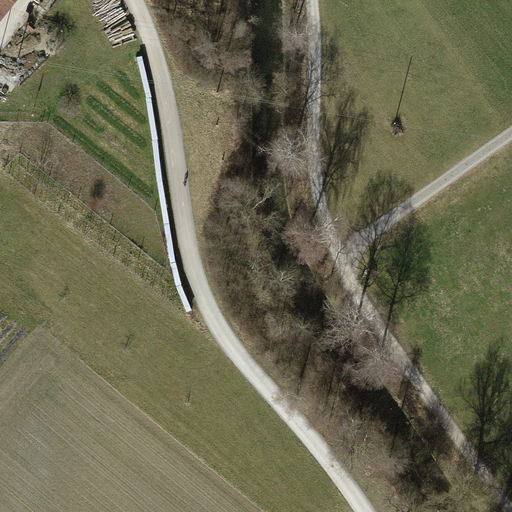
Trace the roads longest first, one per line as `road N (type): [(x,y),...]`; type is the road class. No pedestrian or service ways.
road 1 (track): [(363,511),(231,350),(199,285),(166,89),(132,0)]
road 2 (track): [(319,0),(315,210),(511,511)]
road 3 (track): [(511,133),(339,255)]
